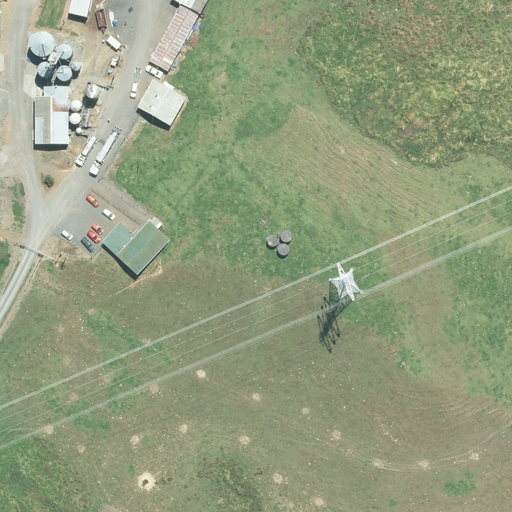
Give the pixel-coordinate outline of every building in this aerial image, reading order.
[(96,0),(75,0),(72,15),(93,19),(96,0)] [(180,0),(186,3),(153,64),(172,75),(214,0),(180,0)] [(61,49),(61,44),(58,40),(55,36),(51,34),(46,34),(41,35),(37,37),(34,41),(32,45),(32,50),(33,55),(36,59),(40,62),(45,63),(50,63),(54,61),(58,58),(60,53),(61,49)] [(124,46),(113,35),(107,42),(118,52),(124,46)] [(45,79),(46,80),(48,81),(49,81),(51,81),(52,81),(53,80),(55,79),(56,78),(57,77),(57,76),(58,75),(58,73),(58,72),(58,70),(57,69),(57,68),(56,67),(55,66),(53,65),(52,65),(51,64),(49,64),(48,64),(46,65),(45,66),(44,67),(43,68),(42,69),(42,70),(42,72),(41,73),(42,74),(42,76),(43,77),(44,78),(45,79)] [(65,83),(66,83),(68,84),(69,83),(71,83),(72,82),(73,81),(74,80),(74,79),(75,78),(75,77),(75,75),(75,74),(75,73),(74,71),(73,70),(72,69),(71,69),(70,68),(68,68),(67,68),(66,68),(64,68),(63,69),(62,70),(61,71),(60,72),(60,73),(60,75),(59,76),(60,77),(60,79),(61,80),(61,81),(62,82),(63,83),(65,83)] [(156,79),(141,109),(176,126),(191,97),(156,79)] [(92,101),(93,101),(96,102),(97,102),(98,101),(100,101),(101,100),(102,99),(102,98),(103,97),(103,95),(103,94),(103,93),(103,91),(102,90),(102,89),(101,88),(100,87),(99,87),(97,86),(96,86),(95,86),(93,87),(92,87),(91,88),(90,89),(89,90),(89,91),(88,92),(88,93),(88,95),(88,96),(89,97),(89,98),(90,99),(91,100),(92,101)] [(36,99),(37,146),(71,145),(71,89),(47,89),(47,98),(36,99)] [(134,116),(127,111),(100,155),(108,160),(134,116)] [(117,225),(101,244),(142,277),(174,238),(149,219),(134,238),(117,225)] [(281,236),(270,234),(268,246),(279,248),(278,256),(291,258),(295,232),(282,230),(281,236)]
